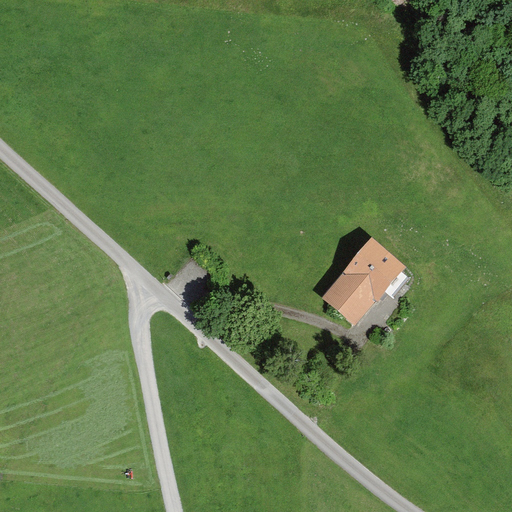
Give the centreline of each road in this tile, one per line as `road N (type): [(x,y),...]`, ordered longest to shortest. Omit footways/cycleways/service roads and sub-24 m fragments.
road 1 (unclassified): [(0,152),(398,511)]
road 2 (track): [(129,271),(173,511)]
